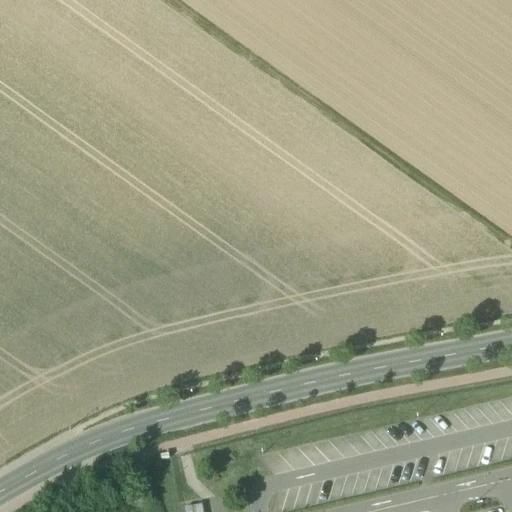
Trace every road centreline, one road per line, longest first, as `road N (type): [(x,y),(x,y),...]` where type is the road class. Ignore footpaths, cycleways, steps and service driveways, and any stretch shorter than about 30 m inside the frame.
road 1 (tertiary): [(0,495),(144,427),(511,344)]
road 2 (track): [(159,0),(511,252)]
